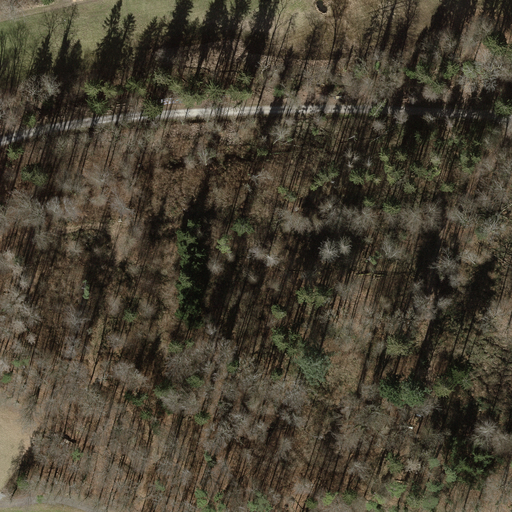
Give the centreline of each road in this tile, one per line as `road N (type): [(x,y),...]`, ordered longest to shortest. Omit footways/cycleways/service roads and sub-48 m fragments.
road 1 (unclassified): [(0,141),(89,121),(252,109),(511,118)]
road 2 (track): [(511,133),(444,228),(434,259),(427,330),(442,455),(424,511)]
